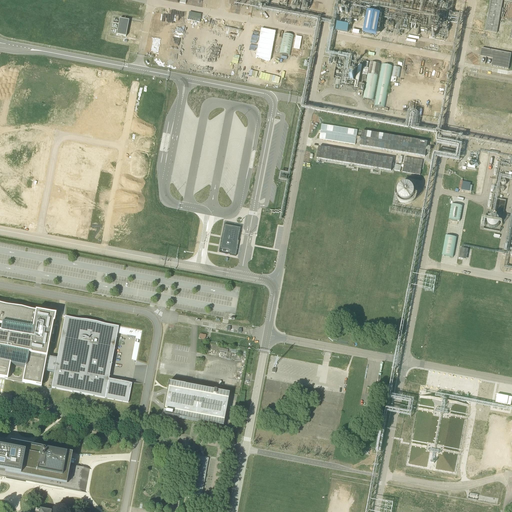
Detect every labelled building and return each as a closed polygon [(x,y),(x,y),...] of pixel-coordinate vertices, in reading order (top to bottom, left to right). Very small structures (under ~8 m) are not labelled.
[(511,0),(490,0),(485,31),(497,33),(503,1),(511,2),(511,0)] [(377,37),(381,16),(368,13),(364,35),(377,37)] [(126,37),(129,21),(120,20),(117,35),(126,37)] [(294,36),(283,34),(279,54),(290,56),(294,36)] [(493,59),(492,63),(509,66),(511,55),(482,49),(480,57),(493,59)] [(363,99),(374,101),(381,64),(370,62),(363,99)] [(374,106),(385,109),(393,67),(382,65),(374,106)] [(401,68),(394,67),(392,77),(399,78),(401,68)] [(501,157),(497,156),(494,156),(492,167),(495,168),(487,209),(491,210),(501,157)] [(461,181),(459,190),(470,192),(472,183),(461,181)] [(402,201),(404,202),(406,202),(409,201),(411,200),(413,198),(414,196),(415,194),(415,191),(414,189),(413,187),(411,185),(409,184),(407,183),(404,183),(402,184),(400,185),(398,187),(397,189),(396,191),(396,193),(397,196),(398,198),(399,200),(402,201)] [(462,206),(451,204),(449,219),(460,221),(462,206)] [(241,228),(225,225),(222,240),(220,250),(229,252),(228,254),(230,255),(230,256),(236,257),(239,242),(238,242),(240,233),(241,228)] [(457,238),(446,236),(442,255),(453,257),(457,238)] [(459,259),(466,260),(468,250),(461,248),(459,259)] [(47,356),(55,314),(0,303),(0,379),(2,380),(41,387),(44,372),(50,373),(54,373),(51,389),(68,392),(105,399),(128,403),(132,383),(109,379),(118,326),(65,316),(57,358),(53,357),(47,356)] [(215,392),(168,383),(166,392),(163,407),(162,413),(162,414),(163,415),(164,416),(165,417),(222,428),(228,395),(215,392)] [(64,489),(87,493),(86,492),(90,469),(91,470),(91,469),(67,465),(69,457),(69,456),(6,444),(1,443),(1,441),(0,441),(0,476),(64,488),(64,489)] [(190,498),(201,501),(208,460),(197,458),(190,498)] [(191,507),(206,510),(207,505),(192,502),(191,507)]
